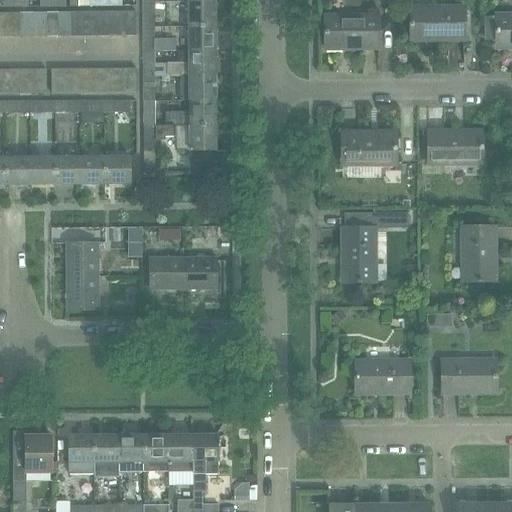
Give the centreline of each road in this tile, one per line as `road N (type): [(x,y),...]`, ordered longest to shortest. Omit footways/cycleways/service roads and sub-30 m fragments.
road 1 (residential): [(0,339),(275,336)]
road 2 (residential): [(275,336),(273,91)]
road 3 (residential): [(511,89),(273,91)]
road 4 (residential): [(276,435),(511,435)]
